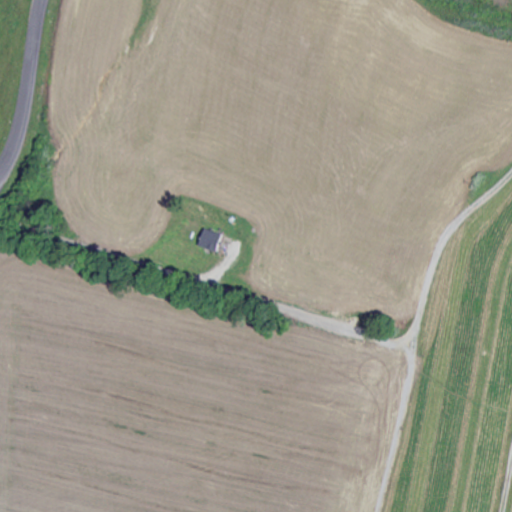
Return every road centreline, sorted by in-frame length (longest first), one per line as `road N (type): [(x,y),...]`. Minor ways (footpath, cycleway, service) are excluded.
road 1 (residential): [(327,315),(0,213)]
road 2 (residential): [(0,161),(16,125),(40,0)]
